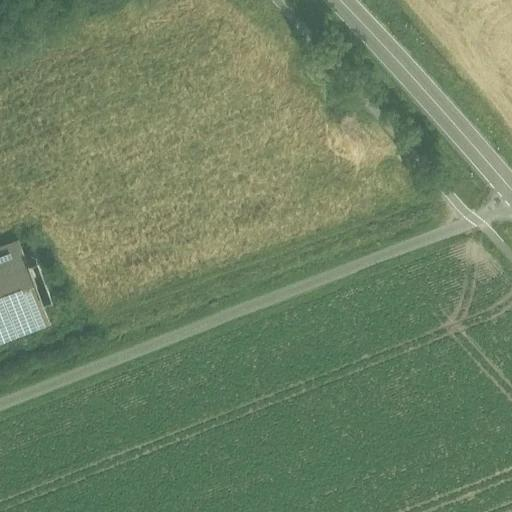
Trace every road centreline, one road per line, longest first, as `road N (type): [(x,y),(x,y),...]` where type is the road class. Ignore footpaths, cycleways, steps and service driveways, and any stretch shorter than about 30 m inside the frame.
road 1 (unclassified): [(0,415),(511,213)]
road 2 (secondary): [(341,0),(511,192)]
